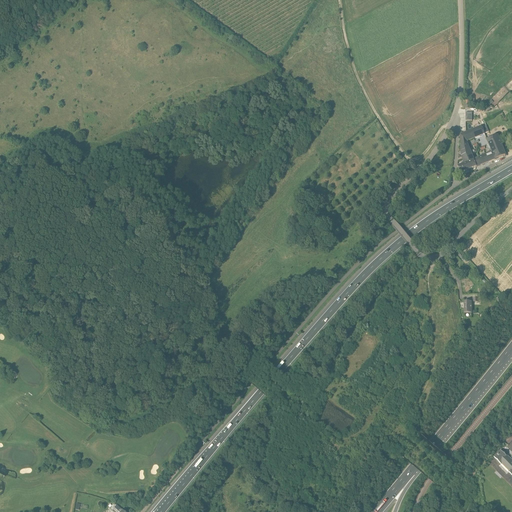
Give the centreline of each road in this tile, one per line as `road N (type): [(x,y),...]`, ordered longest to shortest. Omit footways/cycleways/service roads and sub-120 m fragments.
road 1 (motorway): [(511,168),(423,222),(370,267),(160,511)]
road 2 (tertiary): [(414,511),(425,484),(511,380)]
road 3 (unclassified): [(415,249),(385,204),(451,121)]
road 4 (motorway): [(410,472),(511,348)]
road 5 (track): [(378,118),(346,48),(338,0)]
road 6 (unclassified): [(451,121),(458,0)]
